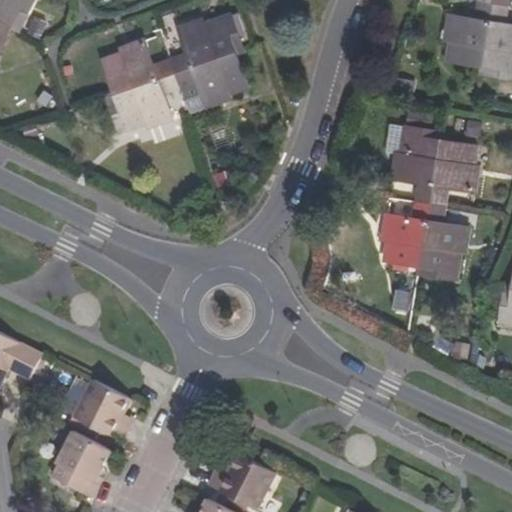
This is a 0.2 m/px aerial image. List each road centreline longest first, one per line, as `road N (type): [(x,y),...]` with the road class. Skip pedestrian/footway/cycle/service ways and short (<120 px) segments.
road 1 (secondary): [(235,359),(298,377),(511,483)]
road 2 (residential): [(347,0),(299,167),(234,266)]
road 3 (secondary): [(511,443),(341,362),(268,290)]
road 4 (secondary): [(220,266),(154,251),(0,179)]
road 5 (secondary): [(0,218),(107,268),(185,335)]
road 6 (residential): [(206,355),(132,511)]
